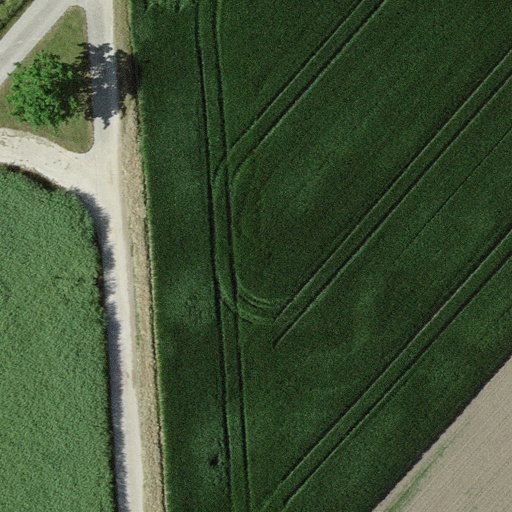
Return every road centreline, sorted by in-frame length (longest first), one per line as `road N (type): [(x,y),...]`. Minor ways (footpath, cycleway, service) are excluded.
road 1 (track): [(99,0),(130,511)]
road 2 (track): [(0,148),(57,164),(109,200)]
